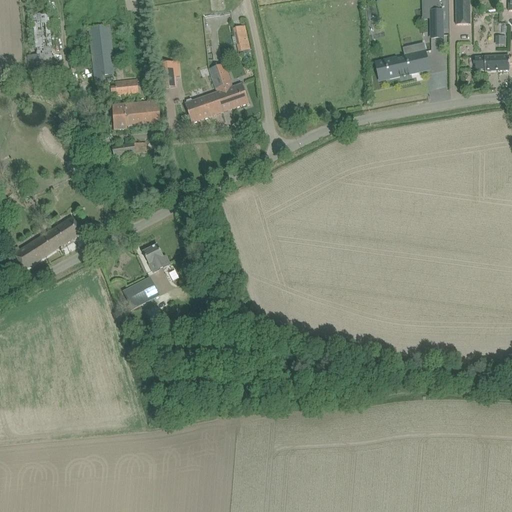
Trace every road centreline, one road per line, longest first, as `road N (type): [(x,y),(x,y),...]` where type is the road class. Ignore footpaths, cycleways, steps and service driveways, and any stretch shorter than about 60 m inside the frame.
road 1 (unclassified): [(0,298),(271,156)]
road 2 (unknown): [(129,230),(100,166),(105,141),(268,134)]
road 3 (unclassified): [(271,156),(407,108),(511,99)]
road 4 (unclassified): [(271,156),(249,0)]
